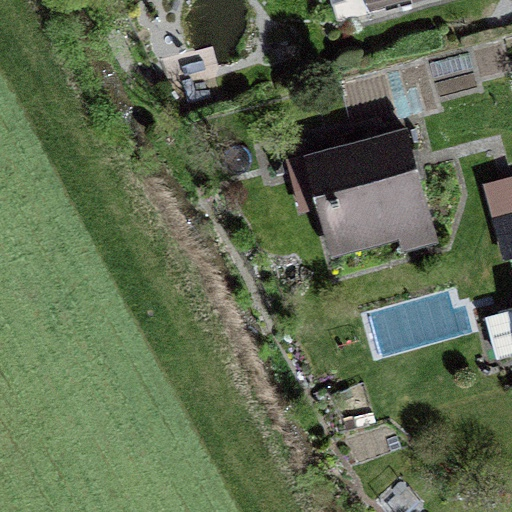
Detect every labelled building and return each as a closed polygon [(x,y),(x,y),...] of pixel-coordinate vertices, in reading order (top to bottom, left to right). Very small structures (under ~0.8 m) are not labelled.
[(381,0),(384,9),(418,0),(381,0)] [(343,248),(430,225),(404,128),(317,152),(343,248)] [(511,182),(489,189),(496,217),(511,212),(511,182)] [(511,212),(496,217),(506,254),(511,252),(511,212)] [(379,350),(404,345),(396,305),(372,309),(379,350)]
